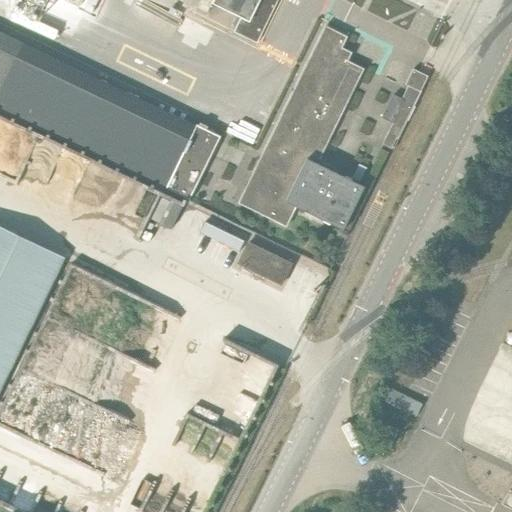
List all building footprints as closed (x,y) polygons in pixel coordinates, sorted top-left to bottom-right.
[(257,43),(270,17),(277,0),(67,0),(80,6),(82,0),(213,0),(212,4),(241,18),(234,32),(257,43)] [(286,227),(296,207),(317,218),(319,213),(340,224),(357,189),(315,169),(363,70),(344,60),(348,52),(342,48),(347,37),(325,27),(238,204),(286,227)] [(408,86),(419,92),(420,92),(427,77),(419,73),(413,69),(405,85),(408,86)] [(419,92),(408,86),(401,100),(404,102),(392,125),(401,129),(418,95),(419,92)] [(386,122),(392,125),(404,102),(401,100),(393,96),(381,119),(386,122)] [(197,126),(168,186),(191,197),(220,137),(197,126)] [(396,138),(387,133),(382,144),(389,148),(391,148),(396,138)] [(0,389),(64,258),(0,226),(0,389)] [(254,272),(252,276),(262,281),(264,277),(281,285),(294,258),(285,254),(282,260),(248,243),(238,264),(254,272)] [(117,268),(79,350),(224,417),(261,335),(117,268)] [(422,405),(392,390),(386,402),(416,417),(422,405)] [(378,443),(389,449),(398,431),(386,425),(378,443)]
